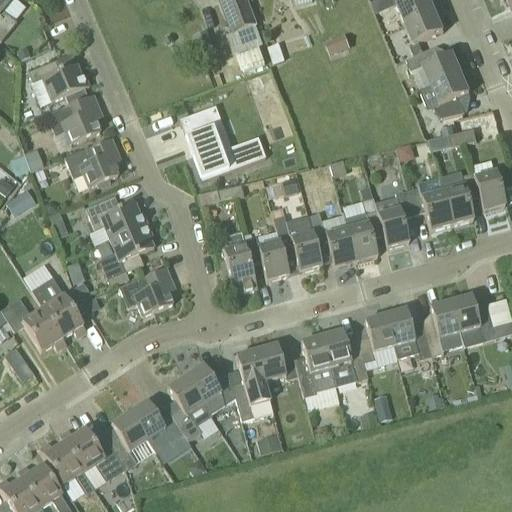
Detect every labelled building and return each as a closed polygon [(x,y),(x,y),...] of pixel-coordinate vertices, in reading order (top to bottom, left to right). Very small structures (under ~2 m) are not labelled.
[(0,0),(0,46),(16,27),(1,15),(10,3),(5,0),(0,0)] [(232,57),(263,47),(256,28),(257,27),(246,0),(220,0),(233,35),(225,38),(232,57)] [(412,0),(392,0),(397,9),(405,29),(435,16),(428,0),(417,0),(413,2),(412,0)] [(414,61),(436,52),(436,51),(423,57),(419,46),(443,36),(435,16),(405,29),(413,48),(409,50),(414,61)] [(214,55),(207,35),(195,39),(203,59),(214,55)] [(345,38),(324,46),(330,60),(350,52),(345,38)] [(29,61),(25,51),(17,54),(21,64),(29,61)] [(242,73),(266,67),(262,52),(238,58),(242,73)] [(431,90),(461,77),(452,58),(440,63),(436,52),(414,61),(406,65),(411,76),(423,71),(431,89),(419,94),(420,95),(431,90)] [(83,78),(80,79),(76,69),(56,77),(51,66),(27,77),(32,88),(41,84),(50,106),(88,90),(83,78)] [(461,77),(431,90),(439,110),(435,111),(440,123),(464,117),(457,102),(469,97),(461,77)] [(94,125),(101,122),(92,100),(45,120),(54,141),(64,137),(69,149),(99,137),(94,125)] [(206,114),(178,125),(191,160),(201,186),(247,169),(240,153),(228,157),(216,126),(211,128),(206,114)] [(449,140),(455,138),(453,129),(442,132),(444,141),(449,140)] [(452,152),(476,146),(473,134),(455,138),(449,140),(452,152)] [(72,184),(73,184),(78,196),(117,180),(112,169),(120,165),(110,143),(63,163),(72,184)] [(28,174),(29,177),(43,171),(36,153),(23,158),(23,159),(28,174)] [(16,178),(28,174),(23,159),(11,163),(16,178)] [(495,176),(473,182),(478,202),(482,216),(504,210),(495,176)] [(467,205),(478,202),(473,182),(472,178),(462,180),(464,189),(441,195),(451,230),(472,224),(467,205)] [(0,196),(4,199),(12,189),(1,181),(0,181),(0,196)] [(413,220),(424,217),(429,236),(451,230),(441,195),(438,182),(416,187),(417,192),(405,196),(413,220)] [(294,184),(283,186),(286,197),(296,194),(294,184)] [(243,201),(240,189),(216,195),(218,207),(243,201)] [(363,206),(372,204),(369,192),(360,195),(363,206)] [(35,207),(27,194),(17,200),(25,213),(35,207)] [(382,239),(382,240),(385,253),(408,247),(401,223),(413,220),(405,196),(395,199),(398,213),(377,219),(378,223),(382,239)] [(108,245),(147,229),(142,217),(139,218),(134,208),(115,216),(109,203),(84,213),(94,236),(103,232),(108,245)] [(362,207),(363,210),(361,210),(363,216),(343,223),(347,238),(355,267),(376,262),(371,242),(382,240),(382,239),(378,223),(377,219),(372,204),(363,206),(362,207)] [(57,215),(55,208),(50,206),(43,208),(47,219),(57,215)] [(64,229),(59,217),(48,221),(53,234),(64,229)] [(342,220),(320,225),(320,223),(308,227),(309,228),(313,242),(317,257),(328,254),(333,273),(355,267),(347,238),(343,223),(342,220)] [(309,228),(276,236),(278,243),(280,253),(282,261),(293,258),(298,277),(321,271),(317,257),(313,242),(309,228)] [(151,241),(147,229),(108,245),(114,258),(102,263),(100,267),(107,285),(138,272),(133,260),(153,252),(149,242),(151,241)] [(278,243),(276,236),(254,242),(242,245),(249,270),(260,267),(265,286),(288,280),(282,261),(280,253),(278,243)] [(249,270),(242,245),(241,237),(218,243),(222,256),(224,266),(234,300),(256,294),(249,270)] [(217,268),(218,267),(224,266),(222,256),(215,258),(217,268)] [(23,280),(31,293),(52,282),(45,269),(23,280)] [(165,272),(118,292),(127,313),(136,309),(142,322),(171,309),(166,298),(174,294),(165,272)] [(61,344),(61,343),(72,337),(75,341),(80,338),(81,340),(85,337),(76,322),(86,315),(73,294),(62,301),(62,300),(51,283),(39,291),(30,296),(41,314),(41,313),(61,344)] [(74,292),(81,303),(90,298),(83,287),(74,292)] [(511,338),(511,329),(505,304),(474,313),(470,301),(450,306),(462,349),(462,352),(511,338)] [(95,302),(85,308),(89,316),(100,310),(95,302)] [(61,353),(65,350),(61,343),(61,344),(41,313),(41,314),(29,321),(18,304),(0,315),(0,317),(6,326),(13,337),(23,330),(40,357),(52,349),(55,354),(59,351),(61,353)] [(421,327),(430,361),(442,358),(441,355),(462,349),(450,306),(429,312),(432,324),(421,327)] [(430,361),(421,327),(409,329),(405,314),(384,320),(393,350),(392,351),(396,364),(416,358),(418,364),(430,361)] [(357,345),(363,367),(374,364),(372,356),(392,351),(393,350),(384,320),(363,326),(368,342),(357,345)] [(2,331),(0,332),(0,346),(9,341),(2,331)] [(366,383),(363,367),(357,345),(345,348),(342,336),(321,341),(335,392),(355,386),(366,383)] [(295,371),(297,381),(303,402),(315,399),(315,398),(335,392),(321,341),(300,347),(304,361),(293,364),(295,371)] [(286,384),(297,381),(295,371),(283,375),(276,349),(255,355),(264,386),(284,380),(286,384)] [(24,366),(15,353),(3,361),(12,374),(24,366)] [(241,386),(230,389),(234,403),(240,425),(252,422),(249,410),(269,404),(264,386),(255,355),(234,361),(241,386)] [(230,389),(227,378),(210,382),(209,380),(202,370),(184,381),(210,420),(224,411),(224,410),(234,403),(230,389)] [(166,393),(174,405),(164,411),(176,430),(187,446),(200,438),(196,432),(209,422),(209,420),(210,420),(184,381),(166,393)] [(476,398),(452,404),(453,410),(477,403),(476,398)] [(440,401),(426,405),(428,414),(443,410),(440,401)] [(176,430),(164,411),(154,418),(146,406),(128,418),(146,444),(164,433),(166,436),(176,430)] [(388,416),(381,411),(377,418),(383,422),(388,416)] [(372,416),(359,420),(362,433),(376,429),(372,416)] [(136,468),(128,456),(146,444),(128,418),(110,429),(116,440),(106,446),(111,453),(124,474),(125,475),(136,468)] [(328,442),(325,431),(314,434),(317,445),(328,442)] [(124,474),(111,453),(100,460),(84,433),(71,441),(68,437),(64,440),(63,438),(58,441),(62,447),(63,447),(82,477),(83,477),(94,470),(105,487),(124,474)] [(277,440),(257,445),(261,460),(281,454),(277,440)] [(94,494),(83,477),(82,477),(63,447),(62,447),(51,454),(48,450),(44,453),(43,451),(38,454),(62,490),(74,483),(85,500),(94,494)] [(204,474),(197,464),(186,471),(193,481),(204,474)] [(39,511),(41,511),(52,506),(55,511),(67,511),(41,470),(29,478),(26,473),(21,476),(20,474),(16,477),(20,483),(39,511)] [(39,511),(20,483),(9,491),(6,486),(1,489),(0,487),(0,496),(5,505),(0,508),(0,511),(39,511)]
